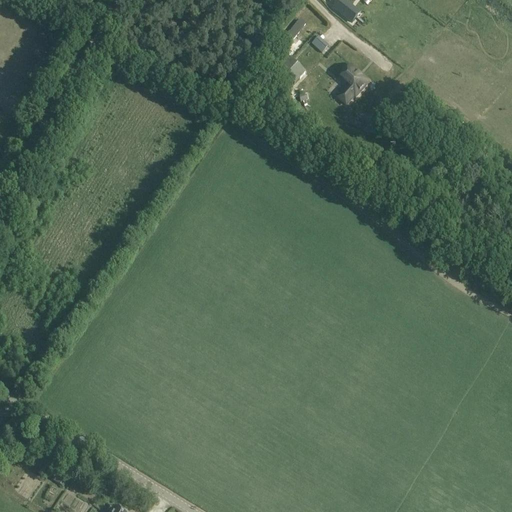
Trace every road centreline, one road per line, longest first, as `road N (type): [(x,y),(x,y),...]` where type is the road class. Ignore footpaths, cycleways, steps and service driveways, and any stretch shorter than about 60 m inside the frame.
road 1 (track): [(92,38),(237,106),(340,168),(511,291)]
road 2 (unclassified): [(0,193),(118,0)]
road 3 (tertiary): [(190,511),(10,400)]
